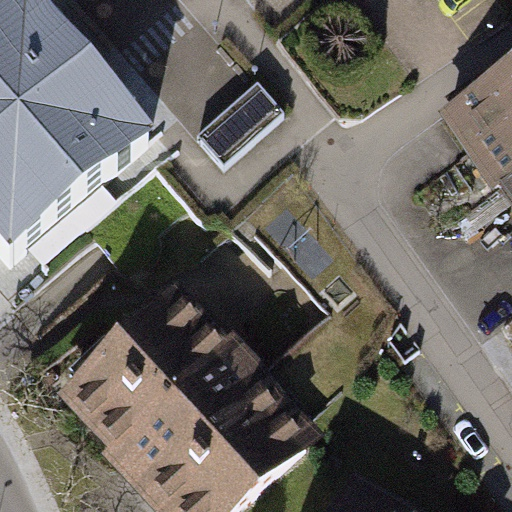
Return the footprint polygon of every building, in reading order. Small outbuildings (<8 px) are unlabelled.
[(29,9),(0,34),(0,257),(11,270),(151,149),(29,9)] [(511,72),(438,124),(496,206),(511,194),(511,72)] [(259,89),(198,142),(225,172),(285,119),(259,89)] [(511,229),(511,194),(496,206),(511,229)] [(176,305),(58,413),(108,466),(101,472),(137,511),(253,511),(325,447),(237,352),(227,360),(176,305)] [(394,511),(344,483),(326,511),(394,511)]
